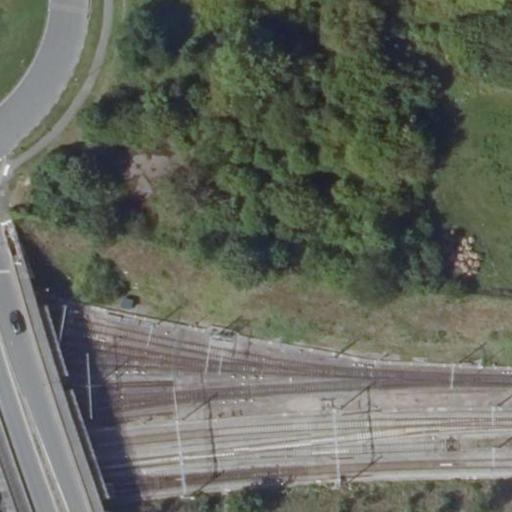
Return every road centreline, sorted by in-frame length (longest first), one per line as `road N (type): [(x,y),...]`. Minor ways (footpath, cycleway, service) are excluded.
road 1 (secondary): [(81,511),(0,268)]
road 2 (secondary): [(0,140),(55,85),(74,40),(79,0)]
road 3 (secondary): [(0,359),(46,511)]
